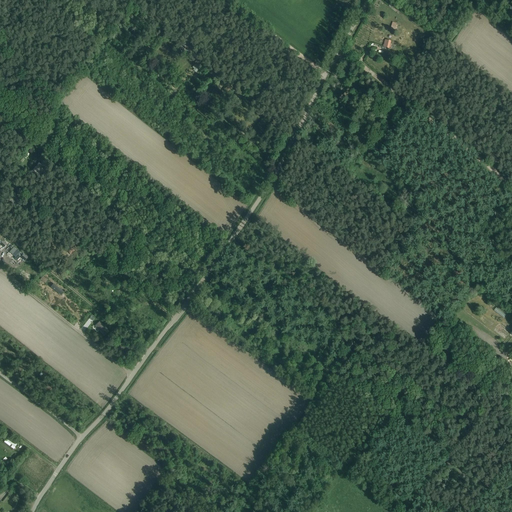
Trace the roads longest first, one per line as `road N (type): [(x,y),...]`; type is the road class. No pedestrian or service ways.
road 1 (residential): [(173,319),(249,214),(369,0)]
road 2 (residential): [(0,176),(173,319)]
road 3 (track): [(339,51),(511,185)]
road 4 (residential): [(151,350),(3,233)]
road 5 (residential): [(0,268),(132,374)]
road 6 (track): [(498,381),(474,425),(404,511)]
road 7 (track): [(412,188),(309,107)]
